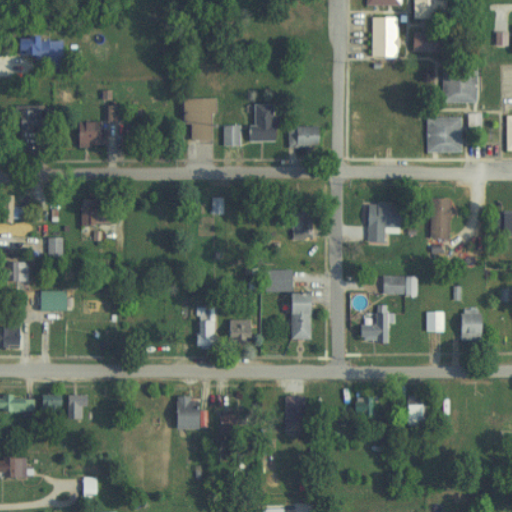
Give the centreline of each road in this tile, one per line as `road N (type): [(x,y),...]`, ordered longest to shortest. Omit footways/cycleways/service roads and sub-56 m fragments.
road 1 (residential): [(0,374),(337,382),(511,377)]
road 2 (residential): [(511,168),(0,164)]
road 3 (residential): [(337,382),(343,0)]
